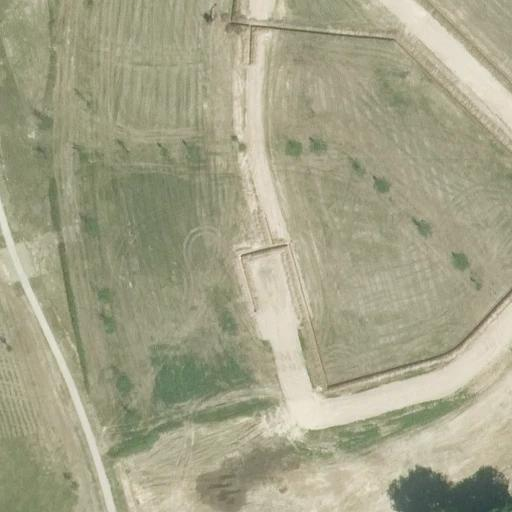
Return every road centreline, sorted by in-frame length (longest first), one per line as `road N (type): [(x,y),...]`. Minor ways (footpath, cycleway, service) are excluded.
road 1 (residential): [(329,415),(313,407),(298,381),(297,308),(260,182),(251,119),(261,0)]
road 2 (residential): [(329,415),(403,395),(473,355),(511,317)]
road 3 (residential): [(511,109),(402,0)]
